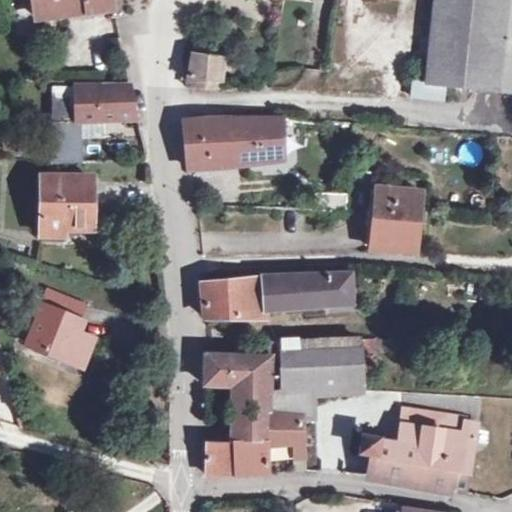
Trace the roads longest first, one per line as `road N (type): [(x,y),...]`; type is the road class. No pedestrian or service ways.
road 1 (tertiary): [(180,490),(182,303),(170,159),(155,95),(168,0)]
road 2 (residential): [(488,511),(349,481),(180,490)]
